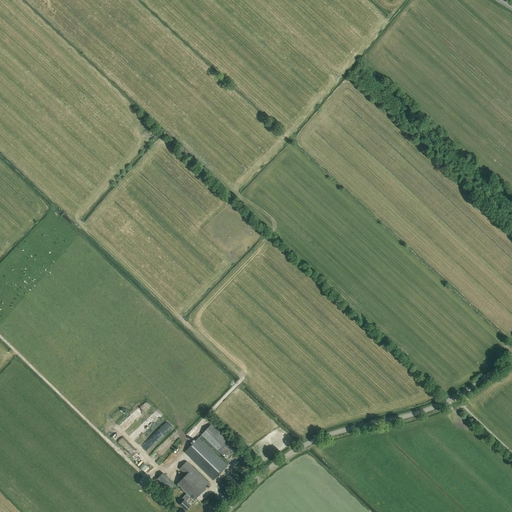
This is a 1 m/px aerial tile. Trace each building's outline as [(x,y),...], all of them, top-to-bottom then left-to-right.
[(147,428),(160,416),(156,412),(143,423),(147,428)] [(241,453),(213,424),(185,452),(214,481),(228,466),(200,439),(203,437),(230,464),(241,453)] [(109,432),(93,440),(97,447),(113,440),(109,432)] [(210,484),(187,461),(179,469),(186,475),(177,484),(187,493),(182,498),(184,500),(180,504),(186,510),(191,505),(189,504),(193,500),(194,500),(210,484)] [(170,491),(176,485),(163,473),(157,479),(170,491)]
